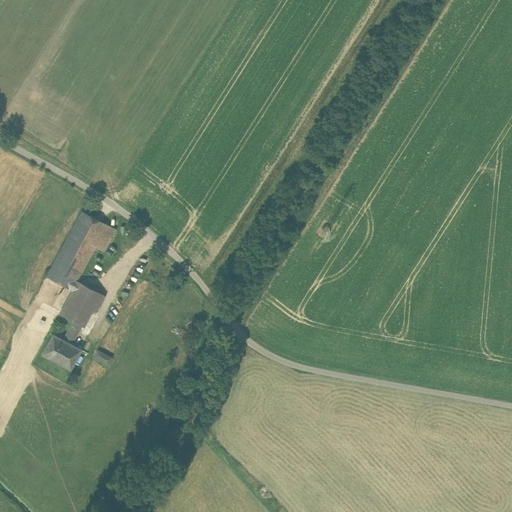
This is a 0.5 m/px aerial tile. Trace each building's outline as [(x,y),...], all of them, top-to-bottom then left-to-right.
[(82,210),(46,276),(72,290),(77,281),(95,247),(107,224),(82,210)] [(107,224),(95,247),(104,251),(116,229),(107,224)] [(105,295),(78,281),(77,281),(72,290),(73,290),(69,297),(92,310),(96,312),(105,295)] [(92,310),(69,297),(60,313),(82,326),(83,326),(92,310)] [(63,339),(53,334),(42,353),(70,368),(81,349),(72,344),(82,326),(73,321),(63,339)] [(223,348),(218,349),(216,353),(219,358),(224,357),(226,352),(223,348)] [(112,358),(97,350),(94,357),(108,365),(112,358)]
